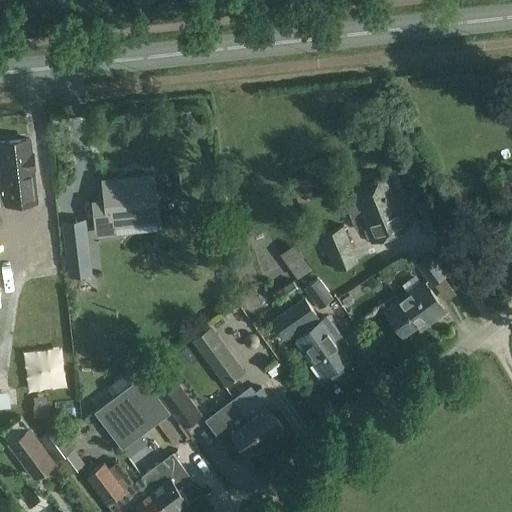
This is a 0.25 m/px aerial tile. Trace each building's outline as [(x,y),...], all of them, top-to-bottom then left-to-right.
[(0,144),(1,157),(0,157),(0,187),(6,187),(8,204),(37,201),(31,139),(0,142),(0,144)] [(480,168),(488,191),(500,187),(492,164),(480,168)] [(511,167),(505,170),(501,179),(505,187),(511,189),(511,167)] [(157,230),(155,219),(156,219),(152,176),(105,181),(107,198),(91,200),(95,237),(157,230)] [(353,190),(357,200),(346,204),(355,228),(366,224),(372,241),(410,226),(397,192),(393,193),(387,177),(353,190)] [(511,195),(494,204),(501,218),(511,212),(511,195)] [(415,203),(421,218),(416,220),(422,232),(441,224),(431,197),(415,203)] [(92,273),(86,219),(62,221),(68,276),(92,273)] [(344,225),(323,233),(318,220),(306,225),(312,240),(320,236),(334,270),(358,261),(344,225)] [(280,253),(298,278),(311,268),(293,243),(280,253)] [(416,262),(432,286),(446,276),(429,253),(416,262)] [(319,307),(333,297),(319,277),(305,287),(319,307)] [(298,288),(294,280),(273,293),(278,301),(298,288)] [(424,280),(385,309),(403,334),(423,320),(426,324),(446,310),(424,280)] [(327,316),(321,320),(304,296),(271,319),(284,338),(294,331),(298,337),(297,337),(325,375),(349,358),(333,336),(339,332),(327,316)] [(211,325),(192,339),(226,386),(245,372),(211,325)] [(108,401),(94,411),(123,448),(171,412),(162,401),(142,375),(120,391),(108,401)] [(162,394),(185,424),(200,413),(177,382),(162,394)] [(250,384),(233,398),(266,442),(284,428),(270,410),(276,405),(261,386),(255,390),(250,384)] [(233,398),(205,419),(227,448),(233,443),(237,440),(248,455),(266,442),(233,398)] [(49,403),(47,403),(34,404),(33,404),(34,417),(50,416),(49,403)] [(0,430),(0,431),(33,479),(54,464),(20,416),(0,430)] [(40,437),(55,458),(71,447),(55,425),(40,437)] [(258,467),(295,440),(288,431),(252,458),(258,467)] [(145,478),(169,511),(171,511),(188,500),(180,489),(193,479),(173,452),(153,467),(155,470),(145,478)] [(169,511),(145,478),(143,479),(141,476),(134,482),(118,460),(109,467),(105,461),(86,475),(113,511),(169,511)]
